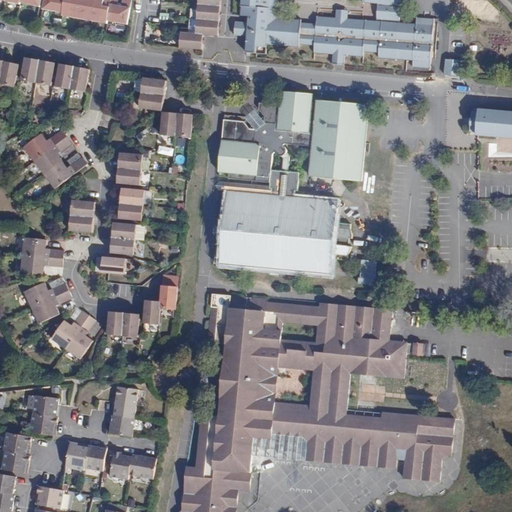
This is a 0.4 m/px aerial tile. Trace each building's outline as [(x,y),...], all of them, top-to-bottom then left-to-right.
[(63,15),(108,24),(108,21),(129,24),(132,0),(123,0),(122,6),(118,6),(119,0),(45,0),(43,9),(63,12),(63,15)] [(198,0),(196,33),(181,32),(180,48),(203,50),(204,35),(219,36),(221,0),(198,0)] [(241,0),(241,15),(249,16),(249,23),(247,36),(246,48),(252,49),(252,53),(267,54),(269,45),(300,48),(300,44),(315,46),(315,53),(333,54),(332,65),(345,66),(346,55),(364,57),(365,52),(380,53),(380,58),(415,60),(415,67),(432,68),(435,19),(417,17),(417,24),(400,23),(400,21),(377,19),(349,17),(349,10),(337,9),(337,16),(318,15),(317,22),(303,22),(303,19),(278,17),(279,0),(241,0)] [(377,19),(400,21),(401,0),(363,0),(363,2),(378,4),(377,19)] [(237,21),(235,35),(247,36),(249,23),(237,21)] [(26,58),(22,81),(37,83),(41,61),(26,58)] [(464,60),(449,59),(448,74),(463,76),(464,60)] [(6,61),(1,84),(15,87),(20,65),(6,61)] [(41,61),(37,83),(52,86),(56,63),(41,61)] [(61,64),(57,87),(72,90),(76,67),(61,64)] [(76,67),(72,90),(87,92),(91,69),(76,67)] [(166,89),(167,81),(145,78),(143,93),(165,96),(166,89)] [(229,191),(222,262),(262,266),(265,269),(267,270),(270,272),(273,273),(277,274),(281,274),(285,273),(288,272),(292,271),(294,269),(335,273),(336,260),(350,262),(350,256),(352,254),(353,252),(353,250),(354,248),(351,248),(352,240),(355,240),(355,238),(354,236),(354,233),(353,231),(353,225),(339,224),(341,202),(295,198),(295,191),(300,192),(302,173),(290,172),(285,171),(272,170),(273,156),(275,154),(278,156),(280,157),(282,157),(284,156),(285,155),(286,153),(287,151),(287,150),(286,146),(289,144),(315,146),(312,177),(364,182),(372,105),(321,100),(320,103),(316,103),(316,96),(313,95),(313,94),(283,91),(282,105),(263,103),(262,110),(268,117),(267,126),(257,132),(250,131),(244,121),(225,119),(220,172),(230,173),(229,179),(272,183),(272,189),(274,189),(273,196),(229,191)] [(165,103),(165,96),(143,93),(140,108),(147,109),(163,111),(165,103)] [(465,124),(470,125),(469,134),(479,135),(511,138),(511,111),(472,108),(471,117),(466,116),(465,124)] [(171,113),(164,112),(163,128),(162,135),(177,136),(179,114),(171,113)] [(188,114),(179,114),(177,136),(192,137),(194,115),(188,114)] [(249,120),(257,132),(267,126),(258,114),(249,120)] [(52,137),(62,130),(59,125),(56,127),(49,132),(52,137)] [(25,147),(35,162),(68,137),(66,134),(62,130),(52,137),(48,140),(43,134),(33,142),(25,147)] [(35,162),(45,175),(64,161),(59,155),(63,153),(73,145),(73,144),(71,141),(68,137),(35,162)] [(73,145),(63,153),(66,157),(76,150),(73,145)] [(69,168),(82,158),(79,153),(65,163),(69,168)] [(143,170),(144,155),(121,153),(121,159),(120,168),(143,170)] [(45,175),(56,189),(89,165),(86,161),(83,157),(82,158),(69,168),(65,163),(64,161),(45,175)] [(142,186),(143,170),(120,168),(119,176),(118,184),(142,186)] [(122,204),(144,206),(146,190),(144,191),(123,188),(122,195),(122,204)] [(74,199),(72,216),(95,218),(96,211),(97,202),(74,199)] [(143,221),(144,206),(122,204),(121,211),(120,219),(143,221)] [(72,216),(71,231),(94,233),(94,224),(95,218),(72,216)] [(113,238),(136,240),(137,225),(115,223),(114,230),(113,238)] [(146,226),(137,225),(136,240),(145,241),(146,226)] [(26,238),(24,255),(64,259),(65,256),(65,250),(64,250),(51,249),(47,249),(48,240),(35,239),(26,238)] [(135,255),(136,240),(113,238),(113,245),(112,253),(135,255)] [(23,272),(30,273),(45,275),(45,272),(46,266),(50,267),(62,268),(64,268),(64,261),(64,259),(24,255),(23,272)] [(103,273),(109,273),(126,275),(127,259),(104,257),(104,258),(103,272),(103,273)] [(178,287),(179,277),(165,276),(164,286),(178,287)] [(53,289),(65,284),(62,279),(51,284),(53,289)] [(26,292),(33,308),(70,291),(67,286),(66,283),(65,284),(53,289),(50,291),(47,285),(46,283),(32,289),(26,292)] [(164,286),(163,286),(162,291),(161,302),(162,302),(161,309),(162,309),(176,310),(178,287),(164,286)] [(41,324),(47,321),(61,314),(60,312),(57,307),(61,305),(72,299),(74,299),(72,295),(70,291),(33,308),(41,324)] [(456,418),(349,410),(352,375),(405,379),(408,343),(391,341),(393,312),(339,308),(338,318),(331,317),(331,315),(323,315),(323,308),(268,303),(268,300),(214,296),(210,345),(228,346),(243,364),(242,373),(234,372),(232,392),(241,393),(240,401),(221,417),(204,416),(199,470),(209,471),(208,478),(199,477),(197,495),(187,495),(185,511),(239,511),(241,491),(252,492),(255,456),(258,424),(310,429),(307,460),(397,468),(398,460),(405,460),(404,478),(441,481),(444,455),(452,455),(456,418)] [(61,305),(63,311),(75,305),(72,299),(61,305)] [(162,302),(161,302),(154,301),(147,300),(145,323),(160,325),(162,309),(161,309),(162,302)] [(76,321),(83,312),(78,309),(72,318),(76,321)] [(53,339),(67,349),(91,316),(87,313),(83,311),(83,312),(76,321),(73,326),(68,322),(66,321),(57,333),(53,339)] [(108,334),(124,336),(126,313),(118,312),(111,312),(108,334)] [(126,313),(124,336),(139,338),(141,315),(135,314),(126,313)] [(82,359),(92,344),(94,341),(87,336),(91,332),(97,322),(98,321),(95,319),(91,316),(67,349),(82,359)] [(96,335),(101,327),(102,325),(97,322),(91,332),(96,335)] [(413,356),(423,357),(424,344),(414,344),(413,356)] [(119,388),(115,413),(115,415),(136,418),(140,390),(119,388)] [(33,410),(35,397),(28,396),(26,409),(33,410)] [(33,410),(32,414),(57,417),(59,405),(60,399),(35,396),(35,397),(33,410)] [(57,417),(32,414),(29,433),(34,434),(53,437),(55,425),(58,426),(59,417),(57,417)] [(133,437),(136,418),(115,415),(113,415),(111,434),(133,437)] [(258,424),(255,456),(307,460),(310,429),(258,424)] [(6,432),(3,451),(5,451),(27,455),(29,445),(32,445),(33,437),(6,432)] [(67,468),(85,472),(85,470),(89,448),(77,445),(78,443),(71,442),(67,468)] [(85,470),(104,473),(108,450),(108,449),(90,445),(89,448),(85,470)] [(5,451),(2,470),(25,474),(27,464),(30,464),(31,456),(27,455),(5,451)] [(129,481),(130,476),(133,457),(122,455),(122,452),(114,451),(110,477),(129,481)] [(130,476),(154,480),(158,459),(134,455),(133,457),(130,476)] [(0,492),(14,495),(17,477),(0,473),(0,492)] [(38,505),(61,508),(64,491),(39,487),(38,494),(40,495),(38,505)] [(0,511),(12,511),(16,496),(14,495),(0,492),(0,511)]
